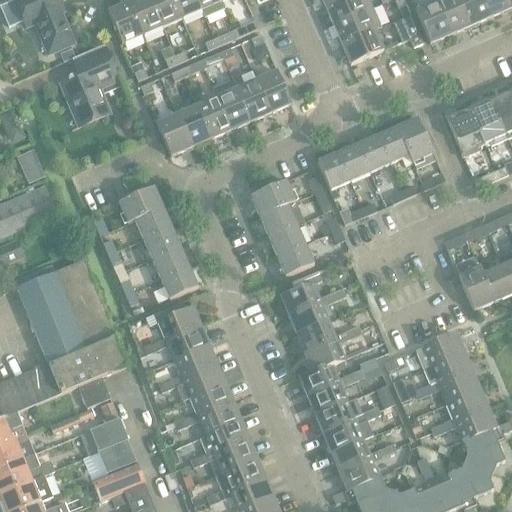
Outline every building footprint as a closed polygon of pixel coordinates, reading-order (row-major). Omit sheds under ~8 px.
[(14,2),(0,7),(0,10),(8,29),(23,23),(32,19),(36,28),(48,57),(74,46),(61,17),(56,5),(60,4),(58,0),(15,0),(14,1),(14,2)] [(149,0),(140,0),(128,6),(142,38),(162,30),(149,0)] [(172,0),(149,0),(162,30),(182,21),(172,0)] [(172,0),(182,21),(202,13),(196,0),(172,0)] [(219,0),(196,0),(202,13),(221,4),(219,0)] [(369,0),(341,0),(324,8),(332,28),(374,10),(369,0)] [(406,7),(402,0),(396,0),(394,1),(398,11),(406,7)] [(434,0),(436,4),(450,37),(470,29),(457,0),(434,0)] [(457,0),(470,29),(490,20),(481,0),(457,0)] [(481,0),(490,20),(510,11),(504,0),(481,0)] [(429,46),(450,37),(436,4),(415,13),(429,46)] [(122,47),(142,38),(128,6),(107,14),(122,47)] [(382,30),(374,10),(332,28),(341,48),(374,33),(382,30)] [(400,46),(409,42),(419,38),(410,17),(392,26),(400,46)] [(255,23),(234,32),(237,40),(258,31),(255,23)] [(234,32),(214,41),(217,49),(237,40),(234,32)] [(383,54),(374,33),(341,48),(350,68),(383,54)] [(253,51),(264,46),(260,37),(249,42),(253,51)] [(208,53),(217,49),(214,41),(204,45),(208,53)] [(109,117),(99,91),(119,83),(104,48),(72,61),(79,78),(60,86),(68,104),(70,103),(81,129),(109,117)] [(170,49),(160,53),(165,63),(174,58),(170,49)] [(229,51),(220,55),(224,63),(233,59),(229,51)] [(184,54),(174,58),(178,66),(187,62),(184,54)] [(214,67),(224,63),(220,55),(210,59),(214,67)] [(168,71),(178,66),(174,58),(165,63),(164,63),(168,71)] [(141,65),(131,70),(134,76),(143,72),(144,72),(144,71),(141,65)] [(190,68),(180,72),(184,80),(193,76),(190,68)] [(144,72),(143,72),(134,76),(137,84),(147,80),(144,72)] [(174,85),(184,80),(180,72),(170,76),(174,85)] [(276,74),(256,83),(270,116),(291,107),(276,74)] [(256,83),(236,92),(250,125),(270,116),(256,83)] [(150,85),(143,88),(140,90),(143,98),(153,94),(150,85)] [(236,92),(216,100),(231,133),(250,125),(236,92)] [(511,94),(511,93),(490,103),(507,142),(511,139),(511,94)] [(216,100),(197,109),(211,142),(231,133),(216,100)] [(492,148),(507,142),(490,103),(469,112),(484,147),(490,145),(492,148)] [(197,109),(177,117),(191,151),(211,142),(197,109)] [(14,112),(0,117),(0,121),(3,128),(18,122),(14,112)] [(478,150),(484,147),(469,112),(446,122),(463,161),(479,154),(478,150)] [(170,160),(191,151),(177,117),(156,126),(170,160)] [(396,131),(409,159),(412,166),(433,157),(417,121),(396,131)] [(377,139),(389,168),(409,159),(396,131),(377,139)] [(389,168),(377,139),(357,148),(369,176),(389,168)] [(369,176),(357,148),(337,156),(350,185),(369,176)] [(350,185),(337,156),(317,165),(329,194),(350,185)] [(505,170),(495,174),(499,182),(508,178),(505,170)] [(476,192),(499,182),(495,174),(473,183),(476,192)] [(308,183),(314,196),(323,192),(317,179),(308,183)] [(424,194),(439,187),(435,179),(420,185),(424,194)] [(259,220),(288,208),(295,205),(286,184),(250,199),(259,220)] [(412,189),(400,194),(404,202),(416,197),(412,189)] [(0,242),(56,218),(44,190),(0,208),(0,242)] [(134,223),(163,211),(154,190),(118,206),(127,226),(134,223)] [(329,206),(323,192),(314,196),(320,210),(329,206)] [(392,207),(404,202),(400,194),(389,199),(392,207)] [(372,206),(360,211),(364,220),(376,214),(372,206)] [(288,208),(259,220),(267,238),(295,225),(288,208)] [(163,211),(134,223),(142,242),(171,230),(163,211)] [(352,225),(364,220),(360,211),(349,216),(352,225)] [(100,239),(108,236),(102,220),(93,223),(100,239)] [(327,226),(331,236),(340,233),(335,222),(327,226)] [(496,223),(484,228),(488,236),(500,231),(496,223)] [(295,225),(267,238),(275,257),(304,245),(295,225)] [(476,241),(488,236),(484,228),(472,233),(476,241)] [(171,230),(142,242),(151,261),(179,249),(171,230)] [(345,244),(340,233),(331,236),(336,247),(345,244)] [(465,236),(458,239),(461,248),(468,245),(465,236)] [(453,252),(461,248),(458,239),(449,243),(453,252)] [(103,247),(108,258),(116,254),(112,243),(103,247)] [(304,245),(275,257),(285,280),(314,268),(304,245)] [(0,270),(20,262),(14,247),(0,252),(0,270)] [(179,249),(151,261),(160,281),(188,269),(179,249)] [(121,266),(116,254),(108,258),(113,269),(121,266)] [(511,263),(501,268),(511,292),(511,263)] [(0,423),(17,416),(77,392),(101,382),(127,371),(84,264),(54,276),(51,269),(14,285),(48,368),(7,385),(8,386),(0,389),(0,423)] [(511,292),(501,268),(482,277),(495,305),(511,297),(511,292)] [(188,269),(160,281),(169,303),(198,291),(188,269)] [(479,269),(458,278),(474,314),(495,305),(482,277),(479,269)] [(281,299),(289,319),(321,305),(323,309),(334,305),(331,297),(320,301),(314,287),(321,284),(317,274),(290,285),(294,294),(281,299)] [(120,286),(125,298),(134,294),(129,283),(120,286)] [(342,292),(331,297),(334,305),(346,300),(342,292)] [(139,306),(134,294),(125,298),(130,310),(139,306)] [(165,341),(154,345),(157,353),(168,349),(167,345),(200,331),(192,311),(189,312),(185,303),(155,316),(165,341)] [(289,319),(297,338),(329,324),(323,309),(321,305),(289,319)] [(297,338),(305,356),(337,343),(339,347),(350,342),(347,334),(335,339),(329,324),(297,338)] [(358,329),(347,334),(350,342),(362,337),(358,329)] [(167,345),(168,349),(175,363),(208,349),(200,331),(167,345)] [(416,353),(424,373),(463,356),(454,337),(416,353)] [(345,362),(339,347),(337,343),(305,356),(313,375),(332,367),(332,368),(345,362)] [(146,358),(157,353),(154,345),(142,350),(144,354),(146,358)] [(390,357),(385,345),(378,348),(383,360),(390,357)] [(181,378),(170,383),(173,391),(184,386),(183,382),(216,368),(208,349),(175,363),(181,378)] [(430,387),(425,389),(429,397),(440,393),(438,389),(471,375),(463,356),(424,373),(430,387)] [(387,375),(399,370),(396,361),(384,366),(387,375)] [(338,382),(332,368),(332,367),(313,375),(300,380),(308,399),(340,386),(342,390),(353,385),(349,377),(338,382)] [(183,382),(184,386),(190,401),(224,387),(216,368),(183,382)] [(361,372),(349,377),(353,385),(365,381),(361,372)] [(440,393),(446,407),(479,394),(471,375),(438,389),(440,393)] [(109,402),(101,382),(77,392),(86,412),(109,402)] [(161,396),(173,391),(170,383),(158,388),(161,396)] [(308,399),(316,418),(348,405),(342,390),(340,386),(308,399)] [(197,416),(185,420),(189,428),(200,424),(198,420),(232,406),(224,387),(190,401),(197,416)] [(417,402),(429,397),(425,389),(414,394),(417,402)] [(406,394),(397,397),(400,406),(409,402),(406,394)] [(487,412),(479,394),(446,407),(453,422),(454,426),(487,412)] [(316,418),(324,437),(356,424),(357,428),(369,423),(365,415),(362,416),(356,401),(348,405),(316,418)] [(107,427),(118,422),(111,406),(101,411),(107,427)] [(200,424),(206,439),(239,424),(232,406),(198,420),(200,424)] [(377,410),(365,415),(369,423),(380,418),(377,410)] [(91,411),(50,429),(53,437),(80,426),(80,425),(95,419),(91,411)] [(453,422),(441,427),(445,435),(456,430),(462,445),(494,431),(494,430),(487,412),(454,426),(453,422)] [(0,448),(26,437),(17,416),(0,423),(0,448)] [(177,433),(189,428),(185,420),(174,425),(177,433)] [(415,421),(409,424),(412,431),(418,428),(415,421)] [(118,422),(107,427),(80,438),(91,463),(105,457),(129,447),(119,422),(118,422)] [(206,456),(201,458),(205,466),(216,461),(214,457),(247,443),(239,424),(206,439),(200,441),(206,456)] [(324,437),(331,456),(364,442),(357,428),(356,424),(324,437)] [(462,445),(467,457),(496,445),(494,440),(511,433),(511,431),(509,424),(494,430),(494,431),(462,445)] [(433,440),(445,435),(441,427),(430,432),(433,440)] [(0,448),(0,472),(34,457),(26,437),(0,448)] [(331,456),(339,475),(372,461),(373,465),(385,461),(381,452),(370,457),(364,442),(331,456)] [(214,457),(216,461),(222,476),(255,462),(247,443),(214,457)] [(505,464),(496,445),(467,457),(464,465),(492,476),(495,468),(505,464)] [(129,447),(105,457),(111,471),(135,461),(129,447)] [(393,447),(381,452),(385,461),(396,456),(393,447)] [(175,452),(167,455),(172,467),(179,464),(175,452)] [(0,497),(43,479),(44,480),(54,475),(50,465),(39,469),(34,457),(0,472),(0,497)] [(193,471),(205,466),(201,458),(190,463),(193,471)] [(339,475),(347,493),(379,480),(373,465),(372,461),(339,475)] [(425,461),(421,462),(441,511),(456,511),(462,510),(463,509),(449,477),(435,484),(425,461)] [(228,491),(217,496),(221,504),(232,499),(230,495),(263,481),(255,462),(222,476),(228,491)] [(426,487),(411,493),(419,511),(441,511),(421,462),(417,464),(426,487)] [(464,465),(461,472),(473,501),(493,493),(489,484),(492,476),(464,465)] [(144,486),(136,467),(90,485),(98,506),(124,495),(144,486)] [(463,511),(473,511),(469,503),(473,501),(461,472),(449,477),(463,509),(462,510),(463,511)] [(173,475),(164,479),(170,494),(179,490),(173,475)] [(0,497),(0,505),(2,511),(25,511),(40,506),(52,501),(44,480),(43,479),(0,497)] [(354,500),(356,504),(385,492),(379,480),(347,493),(332,499),(336,508),(354,500)] [(230,495),(232,499),(237,511),(242,511),(271,500),(263,481),(230,495)] [(124,495),(130,511),(142,511),(152,508),(144,486),(124,495)] [(385,511),(392,495),(385,492),(356,504),(358,511),(385,511)] [(419,511),(411,493),(400,498),(399,498),(405,511),(419,511)] [(405,511),(399,498),(392,495),(385,511),(405,511)] [(209,509),(221,504),(217,496),(206,500),(207,505),(209,509)] [(206,500),(192,506),(194,510),(207,505),(206,500)] [(276,511),(271,500),(242,511),(276,511)]
